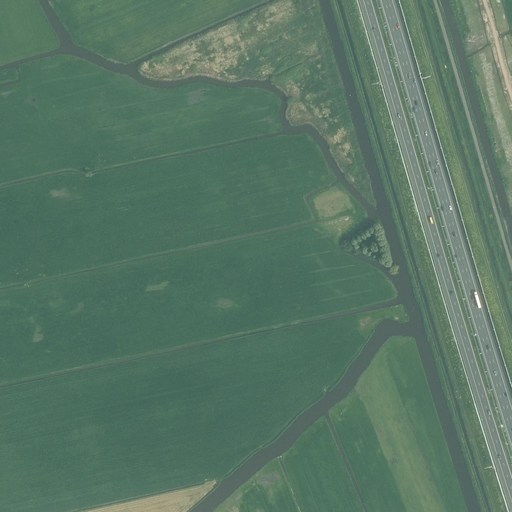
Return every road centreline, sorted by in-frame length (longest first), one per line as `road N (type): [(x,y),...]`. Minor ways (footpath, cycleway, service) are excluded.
road 1 (track): [(344,0),(495,511)]
road 2 (motorway): [(365,0),(511,490)]
road 3 (motorway): [(511,427),(386,0)]
road 4 (track): [(511,347),(411,0)]
road 5 (unknown): [(511,305),(422,0)]
